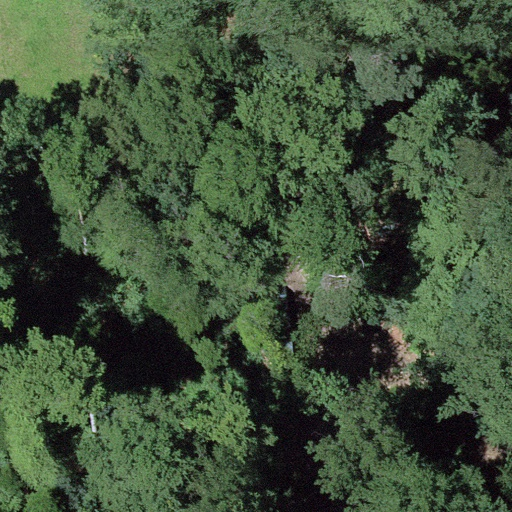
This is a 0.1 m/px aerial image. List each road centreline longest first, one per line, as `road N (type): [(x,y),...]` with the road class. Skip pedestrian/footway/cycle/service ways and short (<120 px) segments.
road 1 (track): [(327,329),(296,0)]
road 2 (track): [(327,329),(506,511)]
road 3 (track): [(353,511),(327,329)]
